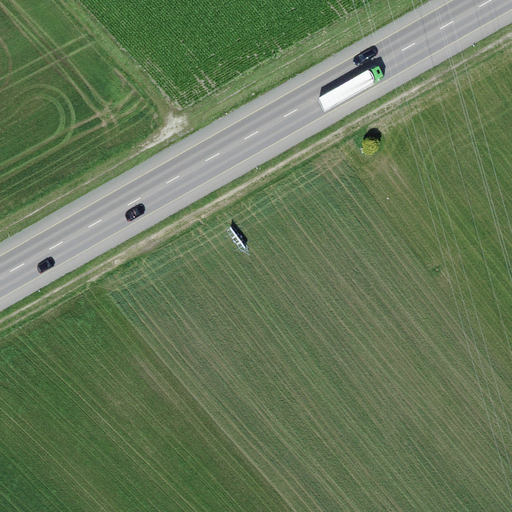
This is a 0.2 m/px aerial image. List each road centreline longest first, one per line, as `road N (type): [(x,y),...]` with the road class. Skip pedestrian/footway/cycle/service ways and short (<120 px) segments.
road 1 (track): [(0,327),(511,38)]
road 2 (primary): [(0,276),(490,0)]
road 3 (track): [(393,0),(0,223)]
